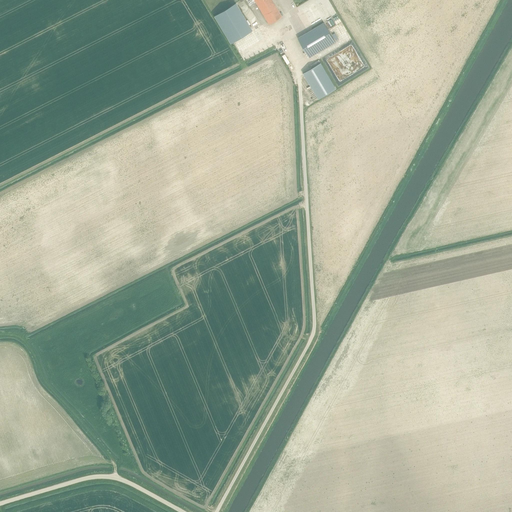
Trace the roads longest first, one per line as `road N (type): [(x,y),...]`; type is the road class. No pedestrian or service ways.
road 1 (unclassified): [(217,511),(314,326),(295,62)]
road 2 (unclassified): [(0,503),(114,476),(183,511)]
road 3 (track): [(114,476),(97,439),(41,377),(27,342),(0,334)]
